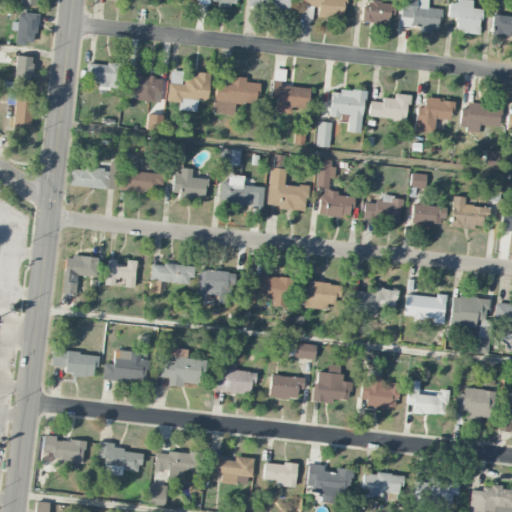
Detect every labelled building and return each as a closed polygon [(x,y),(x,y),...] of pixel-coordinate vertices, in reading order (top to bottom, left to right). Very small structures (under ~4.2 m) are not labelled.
[(247,0),(247,6),(288,11),(289,0),(247,0)] [(300,0),(300,6),(317,7),(317,17),(343,19),(344,0),(300,0)] [(440,9),(427,8),(427,0),(402,0),(401,26),(418,27),(418,31),(438,32),(440,9)] [(449,0),(448,0),(447,18),(456,19),(455,32),(479,34),(481,9),(472,9),(472,1),(449,0)] [(389,2),(363,1),(362,22),(388,22),(389,2)] [(15,45),(35,46),(37,14),(18,12),(17,22),(11,22),(11,31),(16,31),(15,45)] [(511,16),(492,16),(491,35),(511,35),(511,16)] [(33,58),(16,56),(13,83),(29,85),(33,58)] [(86,62),(85,83),(119,86),(120,65),(86,62)] [(136,101),(160,102),(161,78),(136,76),(137,66),(126,65),(124,93),(136,93),(136,101)] [(209,74),(193,72),(193,80),(181,79),(182,72),(169,70),(166,102),(179,103),(178,110),(196,112),(197,101),(207,102),(209,74)] [(259,84),(245,82),(245,78),(228,76),(229,72),(217,71),(212,114),(233,116),(234,102),(257,104),(259,84)] [(272,80),(279,81),(279,86),(308,89),(306,109),(290,107),(290,114),(274,112),(275,97),(270,97),(272,80)] [(13,128),(30,128),(31,93),(14,92),(13,128)] [(330,92),(364,96),(361,115),(328,111),(330,92)] [(367,117),(406,121),(408,95),(393,94),(393,99),(381,98),(381,103),(369,101),(367,117)] [(451,120),(452,101),(424,98),(423,108),(416,107),(413,132),(433,133),(434,119),(451,120)] [(479,131),(479,126),(499,126),(499,106),(460,105),(459,130),(479,131)] [(146,127),(161,128),(162,115),(146,114),(146,127)] [(315,147),(328,147),(329,123),(316,122),(315,147)] [(292,144),(303,145),(305,132),(294,131),(292,144)] [(218,165),(239,166),(240,150),(219,149),(218,165)] [(498,152),(485,150),(483,165),(496,167),(498,152)] [(318,215),(351,217),(352,197),(336,196),(336,191),(328,191),(328,179),(332,179),(333,161),(316,160),(314,188),(319,188),(318,215)] [(69,187),(115,189),(116,163),(109,163),(109,169),(69,168),(69,187)] [(265,206),(303,211),(306,187),(283,184),(285,169),(270,168),(265,206)] [(173,170),(171,193),(179,193),(179,198),(204,200),(205,179),(190,178),(191,171),(173,170)] [(126,176),(120,176),(119,190),(159,194),(161,174),(127,171),(126,176)] [(425,174),(410,173),(409,188),(424,189),(425,174)] [(263,188),(242,185),(243,176),(228,175),(227,182),(219,181),(216,205),(261,209),(263,188)] [(501,178),(485,177),(484,192),(499,194),(501,178)] [(511,186),(507,186),(506,211),(500,211),(499,232),(511,232),(511,186)] [(362,221),(399,222),(401,198),(381,196),(380,202),(363,202),(362,221)] [(488,207),(464,206),(464,197),(451,196),(449,228),(479,229),(480,217),(487,218),(488,207)] [(443,207),(411,205),(410,225),(442,226),(443,207)] [(97,258),(64,256),(61,295),(75,295),(76,276),(96,277),(97,258)] [(104,285),(114,286),(114,278),(124,279),(123,287),(133,287),(135,261),(126,260),(125,265),(116,265),(116,260),(106,259),(104,285)] [(149,264),(149,282),(191,284),(191,266),(149,264)] [(194,304),(204,305),(204,295),(217,296),(217,303),(229,304),(232,272),(196,270),(194,304)] [(289,278),(247,274),(243,307),(255,308),(256,298),(271,299),(270,306),(286,307),(289,278)] [(340,284),(299,283),(298,307),(326,309),(326,305),(339,306),(340,284)] [(349,309),(364,310),(364,316),(376,317),(377,307),(395,308),(396,290),(374,288),(373,293),(350,291),(349,309)] [(405,295),(403,317),(432,320),(432,323),(442,324),(445,295),(435,294),(435,298),(405,295)] [(487,354),(489,322),(485,321),(487,299),(451,297),(449,327),(474,328),(474,320),(478,321),(477,337),(470,337),(469,353),(487,354)] [(511,303),(495,302),(493,319),(511,320),(511,323),(511,329),(511,303)] [(293,358),(314,359),(315,345),(294,344),(293,358)] [(187,350),(172,348),(171,356),(186,357),(187,350)] [(98,354),(51,350),(49,366),(64,368),(63,375),(92,377),(92,368),(97,368),(98,354)] [(140,352),(113,350),(112,364),(103,363),(102,379),(145,382),(146,360),(139,359),(140,352)] [(155,377),(167,378),(166,386),(183,387),(183,383),(197,384),(199,371),(204,371),(205,361),(166,358),(166,354),(157,353),(155,377)] [(348,401),(349,383),(339,381),(341,366),(328,364),(327,373),(315,372),(312,402),(331,403),(332,399),(348,401)] [(213,392),(249,393),(250,371),(214,369),(213,392)] [(298,401),(302,379),(270,374),(267,396),(298,401)] [(494,375),(485,374),(484,386),(493,386),(494,375)] [(364,408),(396,409),(397,386),(380,384),(381,377),(368,376),(367,383),(360,382),(359,400),(365,400),(364,408)] [(446,415),(447,392),(418,391),(418,381),(407,381),(406,405),(411,405),(411,414),(446,415)] [(490,420),(493,391),(464,388),(463,396),(456,396),(454,410),(467,412),(466,417),(490,420)] [(511,403),(501,403),(499,431),(510,432),(511,424),(511,403)] [(41,453),(51,454),(51,459),(68,460),(68,462),(82,463),(83,441),(55,439),(55,436),(42,435),(41,453)] [(140,453),(113,450),(114,444),(97,442),(96,457),(105,458),(104,475),(121,477),(121,470),(138,472),(140,453)] [(155,451),(152,471),(167,473),(166,476),(184,479),(188,455),(155,451)] [(253,458),(233,457),(233,461),(220,460),(220,455),(208,454),(207,474),(220,475),(219,483),(251,485),(253,458)] [(274,486),(294,487),(295,464),(263,463),(262,480),(275,480),(274,486)] [(349,469),(334,468),(334,472),(322,471),(322,465),(306,464),(304,485),(310,485),(309,492),(321,493),(320,502),(333,503),(333,495),(347,496),(349,469)] [(361,490),(368,490),(368,496),(383,497),(383,491),(401,492),(402,475),(362,473),(361,490)] [(450,504),(451,495),(457,495),(457,484),(428,483),(427,503),(450,504)] [(149,504),(164,505),(165,486),(149,485),(149,504)] [(511,511),(511,489),(500,489),(500,487),(481,486),(481,491),(469,490),(467,511),(511,511)]
